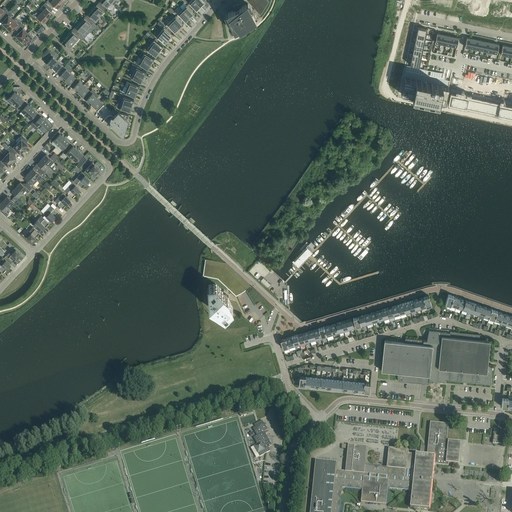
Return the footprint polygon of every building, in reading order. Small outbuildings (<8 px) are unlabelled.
[(100,0),(98,3),(103,7),(105,9),(111,3),(108,0),(100,0)] [(201,6),(194,0),(191,0),(189,3),(196,10),(196,11),(201,6)] [(431,0),(427,0),(425,10),(431,11),(434,0),(431,0)] [(438,0),(436,0),(435,7),(441,8),(440,13),(446,15),(448,4),(443,2),(443,1),(438,0)] [(41,12),(48,18),(52,13),(48,9),(50,7),(45,3),(41,7),(44,9),(41,12)] [(94,6),(92,9),(99,16),(103,11),(105,9),(103,7),(98,3),(95,7),(94,6)] [(226,13),(227,20),(228,22),(231,22),(236,32),(236,31),(242,28),(242,29),(243,29),(244,31),(243,28),(249,26),(250,28),(249,26),(249,25),(255,22),(256,23),(251,12),(253,10),(248,3),(247,3),(248,4),(239,7),(239,5),(238,5),(237,5),(236,6),(235,6),(234,7),(233,8),(235,10),(226,14),(226,13)] [(451,3),(449,10),(456,11),(455,16),(460,18),(463,7),(457,6),(458,4),(451,3)] [(182,9),(190,17),(194,13),(194,12),(194,13),(186,5),(182,9)] [(3,16),(8,11),(4,7),(2,9),(0,7),(0,14),(1,14),(3,16)] [(468,8),(465,19),(471,20),(474,9),(468,8)] [(89,12),(86,16),(91,20),(93,18),(95,20),(99,16),(92,9),(89,12)] [(190,17),(182,9),(178,13),(185,21),(186,21),(190,17)] [(483,11),(480,22),(486,23),(487,18),(493,19),(495,12),(488,10),(488,12),(483,11)] [(6,28),(13,20),(10,17),(12,14),(8,11),(3,16),(5,18),(1,22),(3,24),(3,25),(6,28)] [(48,18),(41,12),(39,15),(36,12),(35,14),(34,13),(32,15),(37,20),(39,18),(44,23),(48,18)] [(495,12),(493,19),(499,21),(498,26),(504,27),(507,16),(501,15),(501,13),(495,12)] [(82,19),(79,22),(87,29),(93,22),(91,20),(86,16),(82,20),(82,19)] [(176,16),(171,20),(179,28),(184,24),(183,23),(176,16)] [(15,27),(17,29),(22,24),(15,17),(13,20),(6,28),(8,30),(9,30),(11,32),(15,27)] [(179,28),(171,20),(167,24),(175,32),(174,32),(175,32),(179,28)] [(157,23),(163,28),(160,32),(169,39),(173,34),(172,34),(166,29),(167,27),(160,21),(157,23)] [(77,25),(74,29),(78,34),(80,31),(82,33),(87,29),(79,22),(77,25)] [(22,24),(17,29),(20,32),(16,36),(18,38),(17,38),(20,41),(28,33),(23,28),(25,26),(22,24)] [(39,35),(44,29),(41,26),(36,32),(39,35)] [(70,33),(67,35),(74,42),(79,38),(77,36),(79,34),(78,34),(74,29),(70,33)] [(28,33),(20,41),(23,44),(24,43),(26,45),(30,41),(32,43),(37,37),(30,30),(28,33)] [(169,39),(160,32),(156,37),(165,44),(164,44),(165,44),(169,39)] [(61,42),(70,50),(72,48),(70,47),(74,42),(67,35),(64,38),(65,39),(61,42)] [(154,40),(150,45),(159,51),(163,46),(154,40)] [(159,51),(150,45),(147,50),(156,56),(155,56),(156,56),(159,51)] [(42,55),(44,57),(44,58),(50,52),(47,49),(41,55),(42,55)] [(144,53),(141,58),(151,64),(154,59),(154,58),(154,59),(144,53)] [(50,68),(57,60),(50,54),(44,62),(44,61),(48,65),(50,68)] [(151,64),(141,58),(138,64),(148,69),(147,69),(148,69),(151,64)] [(57,73),(64,67),(57,60),(50,68),(53,70),(54,70),(57,73)] [(133,72),(144,77),(146,72),(136,67),(133,66),(130,71),(133,72)] [(404,77),(401,92),(402,92),(401,94),(444,103),(444,101),(445,102),(449,86),(448,86),(450,79),(446,78),(447,74),(443,73),(418,68),(407,66),(404,77)] [(64,80),(70,73),(64,67),(57,73),(61,77),(64,80)] [(144,77),(133,72),(131,78),(141,83),(140,83),(141,83),(144,77)] [(70,73),(64,80),(66,83),(67,82),(71,86),(76,80),(77,79),(75,77),(70,73)] [(77,92),(84,85),(79,81),(78,81),(76,80),(71,86),(74,89),(74,90),(77,92)] [(127,87),(137,91),(140,86),(139,85),(139,86),(129,82),(127,87)] [(84,98),(90,91),(84,85),(77,92),(80,95),(80,94),(84,98)] [(135,97),(137,91),(127,87),(125,93),(135,97)] [(11,104),(13,102),(19,95),(17,92),(16,93),(12,89),(13,89),(8,94),(10,96),(6,100),(11,104)] [(90,91),(84,98),(88,101),(87,102),(90,104),(97,97),(98,95),(92,89),(90,91)] [(22,98),(19,95),(13,102),(17,106),(18,107),(16,109),(17,110),(19,108),(21,106),(26,101),(22,98)] [(97,97),(90,104),(93,107),(97,110),(97,111),(108,98),(106,96),(101,101),(97,97)] [(123,97),(121,102),(132,106),(134,100),(123,97)] [(26,115),(33,107),(30,105),(29,105),(26,101),(21,106),(19,108),(21,110),(26,115)] [(132,106),(121,102),(120,108),(130,111),(130,112),(132,106)] [(33,120),(39,114),(35,110),(33,107),(26,115),(30,119),(31,118),(33,120)] [(119,112),(118,111),(108,122),(110,124),(112,122),(113,123),(111,125),(124,136),(123,135),(125,128),(126,128),(125,127),(127,120),(128,121),(128,120),(127,119),(128,115),(119,112)] [(39,127),(46,119),(43,117),(39,114),(33,120),(35,122),(35,123),(39,127)] [(46,119),(39,127),(44,131),(46,129),(48,131),(53,126),(52,125),(52,126),(48,122),(49,122),(46,119)] [(51,138),(54,140),(52,142),(52,143),(56,147),(58,144),(65,137),(62,134),(62,135),(58,131),(51,138)] [(17,143),(24,149),(28,145),(28,144),(28,145),(25,142),(27,140),(21,135),(19,137),(21,139),(17,143)] [(65,137),(58,144),(62,148),(64,147),(66,149),(71,144),(67,140),(68,140),(65,137)] [(10,148),(15,153),(17,151),(20,153),(20,154),(24,149),(17,143),(15,141),(11,145),(12,145),(10,148)] [(71,157),(78,149),(75,147),(71,144),(66,149),(65,150),(67,152),(65,154),(69,158),(71,157)] [(15,153),(10,148),(7,150),(3,154),(5,156),(12,162),(16,158),(16,157),(13,155),(15,153)] [(78,149),(71,157),(78,163),(85,155),(84,156),(80,152),(81,152),(78,149)] [(0,162),(3,166),(5,163),(8,166),(12,162),(5,156),(3,154),(0,157),(0,156),(0,162)] [(42,159),(48,165),(50,166),(56,159),(55,158),(52,155),(50,158),(46,154),(42,159)] [(43,173),(46,171),(44,169),(48,165),(42,159),(38,163),(41,167),(39,169),(43,173)] [(97,172),(100,169),(92,163),(85,171),(91,177),(97,171),(97,172)] [(32,169),(29,173),(35,179),(37,180),(38,181),(44,174),(43,173),(39,169),(37,172),(33,168),(32,169)] [(76,184),(77,183),(82,188),(87,182),(90,180),(82,172),(73,181),(76,184)] [(37,180),(35,179),(29,173),(25,177),(28,181),(26,183),(31,187),(35,183),(37,180)] [(51,182),(56,187),(59,184),(54,179),(51,182)] [(16,187),(22,192),(25,190),(27,192),(31,188),(31,187),(26,183),(24,186),(20,182),(16,187)] [(72,182),(64,191),(72,198),(77,192),(78,193),(80,190),(72,182)] [(18,201),(18,202),(21,199),(20,198),(22,197),(20,195),(22,192),(16,187),(12,191),(15,195),(13,197),(18,201)] [(55,201),(62,208),(68,203),(71,200),(62,193),(55,201)] [(3,200),(9,206),(11,208),(18,201),(13,197),(11,199),(7,196),(3,200)] [(9,206),(3,200),(0,203),(0,206),(3,208),(0,211),(6,217),(9,214),(8,213),(10,211),(7,209),(9,206)] [(59,213),(51,205),(43,214),(51,221),(54,219),(53,218),(59,213)] [(0,216),(7,223),(10,221),(0,211),(0,216)] [(33,224),(42,232),(44,229),(49,223),(41,216),(33,224)] [(34,239),(39,233),(33,227),(25,235),(32,242),(34,240),(34,239)] [(297,266),(298,267),(314,250),(313,248),(315,246),(310,242),(292,261),(297,266)] [(18,257),(21,254),(14,247),(6,256),(13,262),(18,256),(18,257)] [(11,265),(3,257),(0,259),(0,270),(3,273),(8,267),(11,265)] [(236,296),(236,295),(245,290),(246,290),(251,287),(226,263),(205,259),(203,276),(218,279),(236,296)] [(271,284),(263,278),(260,281),(268,287),(271,284)] [(208,286),(209,305),(225,317),(233,310),(227,297),(215,284),(208,286)] [(450,306),(454,296),(448,294),(445,305),(450,306)] [(429,296),(423,297),(426,308),(432,306),(429,296)] [(455,308),(459,298),(454,296),(450,306),(455,308)] [(421,309),(426,308),(423,297),(418,299),(421,309)] [(464,300),(459,298),(455,308),(460,310),(464,300)] [(416,311),(421,309),(418,299),(413,301),(416,311)] [(467,312),(471,302),(465,300),(462,310),(467,312)] [(413,301),(407,302),(411,312),(416,311),(413,301)] [(405,314),(411,312),(407,302),(402,304),(405,314)] [(467,312),(473,314),(476,304),(471,302),(467,312)] [(402,304),(397,305),(400,315),(405,314),(402,304)] [(476,304),(473,314),(478,316),(482,306),(476,304)] [(397,305),(391,307),(395,317),(400,315),(397,305)] [(482,306),(478,316),(479,316),(479,318),(482,319),(482,317),(484,318),(487,308),(482,306)] [(386,309),(389,319),(395,317),(391,307),(386,309)] [(487,308),(484,318),(489,320),(492,310),(487,308)] [(384,320),(389,319),(386,309),(381,310),(384,320)] [(375,312),(378,322),(384,320),(381,310),(375,312)] [(492,310),(489,320),(494,322),(498,312),(492,310)] [(375,312),(370,313),(373,323),(378,322),(375,312)] [(498,312),(494,322),(500,323),(503,314),(498,312)] [(367,325),(373,323),(370,313),(364,315),(367,325)] [(503,314),(500,323),(505,325),(509,315),(503,314)] [(359,317),(362,327),(367,325),(364,315),(359,317)] [(362,327),(359,317),(353,318),(356,328),(362,327)] [(351,319),(346,320),(349,330),(354,329),(351,319)] [(344,332),(349,330),(346,320),(341,322),(344,332)] [(341,322),(336,324),(339,334),(344,332),(341,322)] [(339,334),(336,324),(330,325),(333,335),(339,334)] [(330,325),(324,327),(327,337),(333,335),(330,325)] [(324,327),(318,329),(321,339),(327,337),(324,327)] [(318,329),(312,331),(315,340),(321,339),(318,329)] [(404,342),(389,341),(384,340),(381,371),(397,372),(398,381),(429,384),(429,380),(445,382),(445,380),(467,382),(491,384),(492,367),(493,367),(493,365),(492,365),(487,365),(490,341),(479,340),(480,335),(455,332),(451,332),(450,332),(450,333),(439,332),(439,331),(429,330),(427,340),(405,338),(404,342)] [(312,331),(307,332),(310,342),(315,340),(312,331)] [(302,334),(305,344),(310,342),(307,332),(302,334)] [(302,334),(297,335),(300,345),(305,344),(302,334)] [(295,347),(300,345),(297,335),(292,337),(295,347)] [(292,337),(286,338),(289,348),(295,347),(292,337)] [(283,350),(289,348),(286,338),(280,340),(283,350)] [(253,446),(259,457),(270,451),(268,447),(271,445),(264,432),(267,430),(262,420),(254,425),(255,427),(253,429),(257,435),(253,437),(257,444),(253,446)] [(315,459),(309,511),(339,511),(342,487),(362,489),(361,502),(386,504),(387,487),(411,489),(410,506),(429,508),(434,464),(449,465),(449,461),(459,462),(460,440),(458,440),(453,440),(447,439),(447,438),(449,423),(430,421),(428,444),(427,452),(425,452),(420,452),(420,451),(415,451),(415,453),(408,453),(408,449),(388,447),(386,466),(365,464),(366,445),(348,444),(345,470),(335,469),(336,461),(315,459)] [(345,424),(344,438),(387,442),(388,431),(390,431),(390,429),(381,428),(374,428),(374,426),(345,424)] [(494,429),(493,443),(504,444),(506,430),(494,429)]
